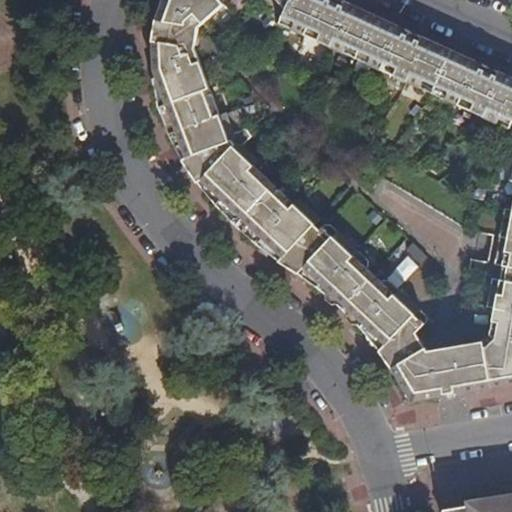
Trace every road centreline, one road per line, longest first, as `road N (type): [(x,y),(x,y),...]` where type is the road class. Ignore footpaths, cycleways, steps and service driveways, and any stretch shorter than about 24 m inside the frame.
road 1 (residential): [(382,459),(354,398),(326,364),(183,247),(138,192),(115,138),(102,28),(115,0)]
road 2 (residential): [(511,437),(382,459)]
